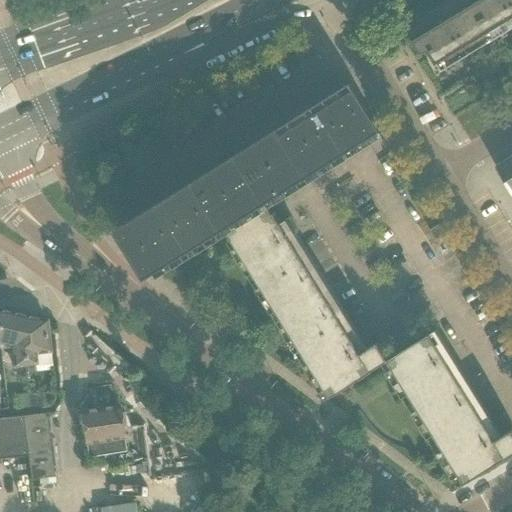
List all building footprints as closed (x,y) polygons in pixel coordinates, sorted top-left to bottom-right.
[(511,0),(482,0),(474,5),(494,38),(511,27),(511,0)] [(494,38),(474,5),(416,41),(422,51),(430,48),(437,60),(436,61),(442,70),(494,38)] [(119,226),(116,228),(130,251),(146,276),(156,271),(157,270),(231,224),(237,235),(269,215),(262,204),(267,202),(380,131),(381,131),(350,82),(235,154),(224,161),(209,170),(198,177),(126,221),(119,226)] [(511,157),(495,167),(505,182),(511,194),(511,157)] [(269,215),(237,235),(232,238),(330,397),(388,360),(464,483),(511,453),(511,428),(509,431),(502,419),(495,424),(489,427),(430,332),(389,358),(378,341),(374,344),(367,333),(355,341),(274,212),(269,215)] [(439,224),(429,230),(435,240),(446,234),(439,224)] [(0,416),(35,414),(28,394),(8,395),(7,367),(35,365),(36,370),(51,369),(48,310),(0,313),(0,416)] [(119,407),(78,411),(82,456),(123,452),(119,407)] [(54,481),(49,414),(0,417),(0,456),(27,454),(29,483),(54,481)] [(136,511),(136,503),(100,505),(99,511),(136,511)]
